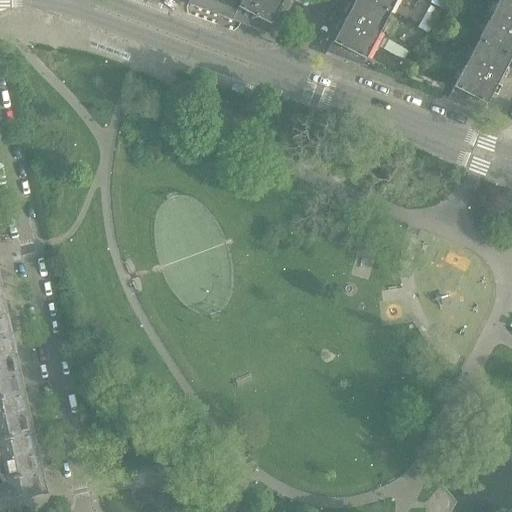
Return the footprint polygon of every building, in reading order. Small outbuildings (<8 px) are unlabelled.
[(266,31),(282,0),(189,0),(188,2),(266,31)] [(365,0),(354,0),(327,53),(361,66),(389,12),(365,0)] [(365,0),(389,12),(395,0),(365,0)] [(511,0),(499,0),(478,41),(510,57),(511,53),(511,0)] [(478,41),(448,98),(483,110),(510,57),(478,41)] [(398,65),(395,72),(402,76),(405,69),(398,65)] [(0,334),(9,333),(4,314),(0,314),(0,334)] [(0,356),(13,354),(9,333),(0,334),(0,356)] [(0,377),(18,374),(13,354),(0,356),(0,377)] [(0,397),(22,393),(18,374),(0,377),(0,397)] [(0,418),(26,413),(22,393),(0,397),(0,418)] [(0,438),(30,432),(26,413),(0,418),(0,438)] [(0,459),(35,452),(30,432),(0,438),(0,459)] [(0,478),(39,470),(35,452),(0,459),(0,478)] [(0,502),(44,493),(44,489),(39,470),(0,478),(0,502)]
